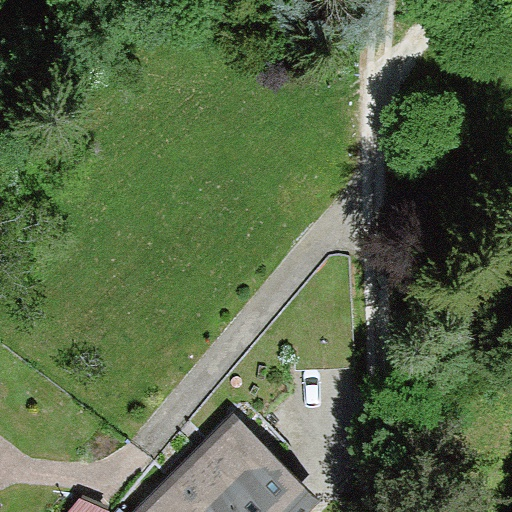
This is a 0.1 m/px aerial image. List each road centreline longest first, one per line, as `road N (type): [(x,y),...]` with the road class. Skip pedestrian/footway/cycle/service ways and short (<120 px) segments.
road 1 (residential): [(375,201),(132,466),(84,479),(12,475)]
road 2 (residential): [(392,511),(375,201)]
road 3 (residential): [(375,201),(378,128),(392,84),(465,0)]
